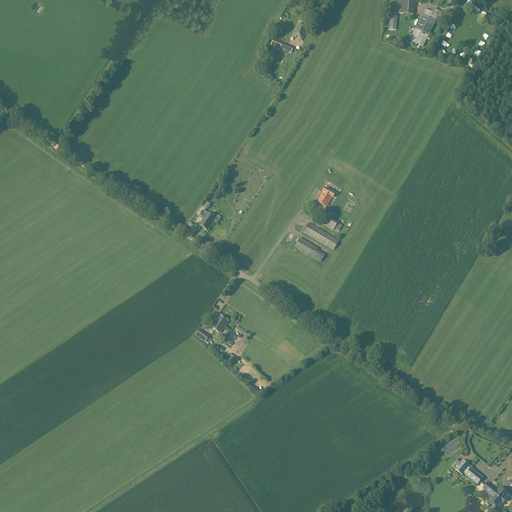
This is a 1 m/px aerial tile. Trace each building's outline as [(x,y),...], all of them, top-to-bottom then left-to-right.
[(317,0),(315,0),(315,2),(313,1),(311,7),(317,9),(319,3),(320,1),(317,0)] [(397,9),(396,14),(397,14),(414,16),(415,6),(411,6),(411,2),(397,1),(397,9)] [(39,12),(43,7),(37,3),(34,8),(39,12)] [(423,47),(440,13),(433,9),(431,13),(425,9),(409,40),(423,47)] [(396,14),(392,13),(390,13),(390,16),(389,30),(396,31),(397,18),(397,14),(396,14)] [(299,38),(298,39),(301,41),(308,28),(299,24),(292,36),(296,38),(296,37),(299,38)] [(293,48),(273,40),(271,46),(273,47),(273,46),(274,47),(274,48),(280,50),(280,48),(291,53),(293,48)] [(336,196),(334,195),(335,194),(324,188),(322,192),(323,192),(317,202),(326,208),(332,198),(333,198),(333,197),(334,198),(336,196)] [(207,213),(199,226),(207,231),(215,219),(207,213)] [(338,223),(336,222),(327,217),(323,224),(333,231),(338,223)] [(308,223),(303,233),(334,251),(339,242),(308,223)] [(325,258),(324,257),(325,256),(318,251),(319,249),(300,238),(294,247),(321,263),(321,262),(323,263),(325,258)] [(229,321),(220,316),(211,328),(220,334),(229,321)] [(237,329),(236,331),(233,330),(229,339),(236,342),(240,330),(237,329)] [(195,336),(205,343),(209,337),(199,330),(195,336)] [(462,475),(469,466),(463,461),(456,470),(462,475)] [(471,469),(466,475),(478,485),(483,478),(471,469)] [(493,496),(493,497),(488,504),(490,506),(489,507),(493,510),(494,509),(496,511),(503,503),(504,503),(506,500),(505,500),(509,495),(500,488),(498,492),(488,484),(483,489),(490,495),(491,493),(493,496)]
